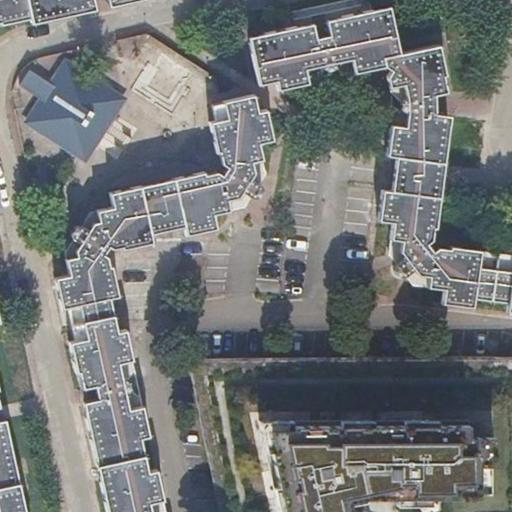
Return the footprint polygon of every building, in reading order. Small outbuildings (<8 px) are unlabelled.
[(0,0),(0,23),(30,16),(27,6),(43,2),(45,13),(46,18),(77,12),(77,9),(93,5),(92,0),(105,0),(106,3),(118,0),(124,0),(125,1),(130,0),(0,0)] [(30,16),(45,13),(43,2),(27,6),(30,16)] [(511,256),(447,247),(447,250),(435,249),(430,253),(423,245),(427,242),(429,229),(432,229),(436,198),(440,165),(445,133),(441,133),(444,116),(431,115),(432,95),(444,92),(441,76),(442,76),(436,44),(397,53),(390,23),(373,27),(371,16),(370,11),(339,17),(340,20),(324,23),(327,36),(313,38),(310,25),(293,30),(293,27),(263,34),(264,40),(267,51),(250,55),(256,85),(274,82),(276,90),(316,80),(313,63),(317,61),(319,66),(320,69),(325,72),(329,71),(332,69),(333,64),(333,58),(338,57),(342,75),(382,66),(388,70),(384,76),(388,93),(409,95),(408,99),(402,100),(397,102),(397,105),(396,107),(397,110),(399,113),(403,115),(407,116),(407,121),(388,119),(383,157),(392,158),(388,193),(379,193),(375,221),(389,223),(385,256),(396,254),(399,259),(392,265),(391,265),(390,266),(390,267),(389,267),(389,268),(389,269),(389,270),(389,271),(389,272),(389,273),(389,274),(390,274),(390,275),(390,276),(391,276),(391,277),(392,277),(393,277),(393,278),(394,278),(395,279),(396,279),(397,279),(398,279),(399,279),(399,278),(400,278),(401,278),(408,273),(412,277),(408,286),(441,291),(439,305),(469,308),(471,300),(505,304),(504,312),(511,313),(511,256)] [(388,13),(371,16),(373,27),(390,23),(388,13)] [(247,44),(250,55),(267,51),(264,40),(247,44)] [(332,69),(342,75),(338,57),(333,58),(333,64),(332,69)] [(63,58),(46,82),(54,87),(65,70),(71,74),(73,70),(77,73),(81,69),(63,58)] [(54,87),(46,82),(27,69),(17,84),(37,97),(45,102),(34,118),(39,121),(37,125),(42,128),(68,145),(73,148),(75,144),(80,148),(93,130),(83,122),(89,111),(100,118),(112,100),(106,96),(108,93),(104,91),(77,73),(73,70),(71,74),(65,70),(54,87)] [(81,69),(77,73),(104,91),(107,86),(81,69)] [(107,86),(104,91),(108,93),(106,96),(112,100),(100,118),(89,111),(83,122),(93,130),(80,148),(75,144),(73,148),(68,145),(66,149),(83,161),(124,98),(107,86)] [(388,93),(397,102),(402,100),(408,99),(409,95),(388,93)] [(114,377),(132,372),(125,332),(116,334),(107,300),(117,297),(110,267),(107,268),(105,257),(101,255),(107,248),(110,250),(121,248),(121,249),(151,243),(149,235),(183,227),(184,235),(215,229),(212,213),(243,206),(238,197),(241,193),(249,198),(249,199),(250,199),(251,199),(252,199),(253,199),(254,199),(255,199),(256,199),(257,199),(257,198),(258,198),(259,197),(260,196),(260,195),(261,194),(261,193),(262,192),(262,191),(261,191),(261,190),(261,189),(261,188),(261,187),(260,187),(260,186),(259,186),(259,185),(258,184),(250,179),(253,173),(263,175),(257,142),(272,139),(265,109),(255,112),(251,95),(221,101),(225,118),(214,121),(209,122),(215,152),(218,151),(221,163),(225,166),(219,175),(215,172),(203,176),(203,173),(172,180),(139,187),(109,194),(111,208),(90,213),(84,223),(90,227),(86,231),(81,227),(80,227),(80,226),(79,226),(78,226),(77,226),(76,226),(75,226),(74,227),(73,227),(73,228),(72,228),(71,228),(71,229),(70,230),(70,231),(70,232),(70,233),(70,234),(70,235),(70,236),(70,237),(71,237),(71,238),(71,239),(72,239),(73,240),(78,244),(75,249),(69,246),(63,255),(68,277),(54,280),(61,310),(66,309),(77,307),(84,340),(74,343),(68,344),(74,373),(78,373),(81,390),(93,388),(96,401),(84,402),(88,421),(85,421),(91,451),(97,450),(108,448),(116,481),(105,484),(99,485),(104,511),(161,511),(155,473),(147,474),(139,441),(147,439),(137,398),(120,402),(119,397),(124,395),(128,393),(128,392),(129,392),(129,391),(129,390),(130,390),(130,389),(130,388),(130,387),(130,386),(129,385),(129,384),(129,383),(128,383),(128,382),(127,382),(127,381),(126,381),(125,381),(125,380),(115,382),(114,377)] [(45,102),(37,97),(22,121),(39,132),(42,128),(37,125),(39,121),(34,118),(45,102)] [(210,104),(214,121),(225,118),(221,101),(210,104)] [(66,149),(68,145),(42,128),(39,132),(66,149)] [(258,184),(263,175),(253,173),(250,179),(258,184)] [(238,197),(243,206),(249,198),(241,193),(238,197)] [(84,223),(81,227),(86,231),(90,227),(84,223)] [(73,240),(69,246),(75,249),(78,244),(73,240)] [(385,256),(392,265),(399,259),(396,254),(385,256)] [(401,278),(408,286),(412,277),(408,273),(401,278)] [(66,309),(74,343),(84,340),(77,307),(66,309)] [(125,380),(132,372),(114,377),(115,382),(125,380)] [(137,398),(128,393),(124,395),(119,397),(120,402),(137,398)] [(495,466),(494,437),(469,437),(469,420),(259,421),(278,511),(352,511),(351,505),(366,502),(366,499),(389,499),(396,499),(396,506),(431,506),(431,499),(479,498),(479,493),(489,493),(489,466),(495,466)] [(0,511),(24,511),(5,421),(0,421),(0,511)] [(97,450),(105,484),(116,481),(108,448),(97,450)]
